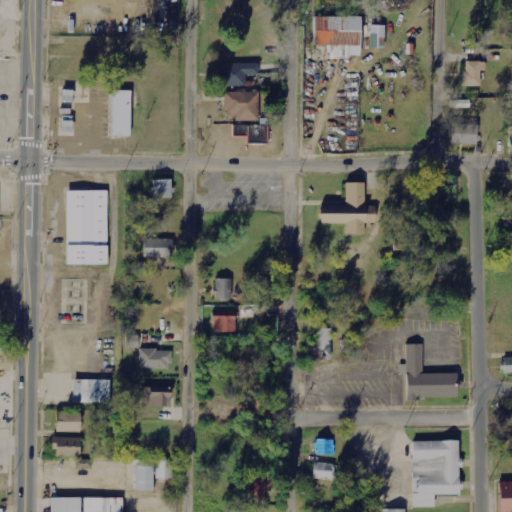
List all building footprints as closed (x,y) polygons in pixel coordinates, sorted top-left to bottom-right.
[(360,19),(311,19),(311,60),(360,60),(360,19)] [(485,62),(464,62),(464,86),(482,86),(482,71),(485,71),(485,62)] [(256,66),(218,66),(218,90),(243,90),(243,77),(256,77),(256,66)] [(110,138),(130,138),(130,90),(110,90),(110,138)] [(232,122),(256,122),(256,94),(223,94),(223,116),(232,116),(232,122)] [(451,143),(477,144),(478,125),(452,124),(451,143)] [(247,144),(268,144),(267,125),(233,126),(233,137),(247,137),(247,144)] [(153,179),(152,198),(171,198),(172,180),(153,179)] [(320,207),(319,225),(344,225),(344,235),(363,236),(363,225),(374,225),(374,208),(363,208),(363,185),(344,185),(344,207),(320,207)] [(105,192),(64,192),(64,266),(105,266),(105,192)] [(143,257),(166,257),(166,239),(143,239),(143,257)] [(231,278),(214,279),(215,300),(232,299),(231,278)] [(236,332),(235,311),(212,312),(213,332),(236,332)] [(331,328),(316,329),(317,360),(332,360),(331,328)] [(139,336),(126,336),(125,348),(138,348),(139,336)] [(404,373),(397,373),(396,363),(403,363),(403,342),(420,342),(420,372),(455,371),(455,379),(459,379),(459,388),(455,388),(455,396),(417,396),(417,399),(404,399),(404,373)] [(139,369),(170,369),(170,350),(139,350),(139,369)] [(511,373),(511,357),(502,357),(503,374),(511,373)] [(72,401),(108,401),(108,377),(72,377),(72,401)] [(170,387),(142,387),(141,405),(170,407),(170,387)] [(219,401),(218,411),(236,413),(236,403),(219,401)] [(80,432),(81,413),(56,412),(55,432),(80,432)] [(51,455),(80,455),(80,436),(51,436),(51,455)] [(334,455),(335,440),(316,439),(316,454),(334,455)] [(409,443),(410,509),(433,509),(432,497),(459,497),(458,443),(409,443)] [(134,491),(153,491),(154,460),(135,460),(134,491)] [(173,460),(156,461),(156,479),(173,479),(173,460)] [(335,463),(313,463),(313,479),(334,480),(335,463)] [(265,502),(266,476),(250,475),(248,501),(265,502)] [(511,511),(498,511),(498,481),(511,480),(511,511)] [(48,499),(48,511),(120,511),(120,500),(48,499)]
